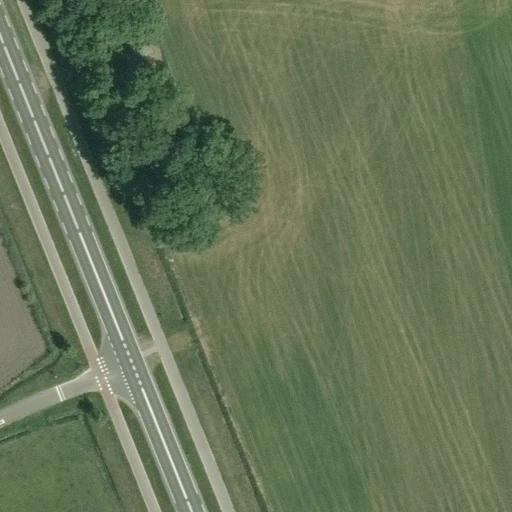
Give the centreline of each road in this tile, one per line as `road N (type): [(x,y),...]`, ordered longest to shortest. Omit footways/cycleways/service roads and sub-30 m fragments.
road 1 (secondary): [(133,365),(0,31)]
road 2 (secondary): [(192,511),(133,365)]
road 3 (unclassified): [(0,425),(133,365)]
